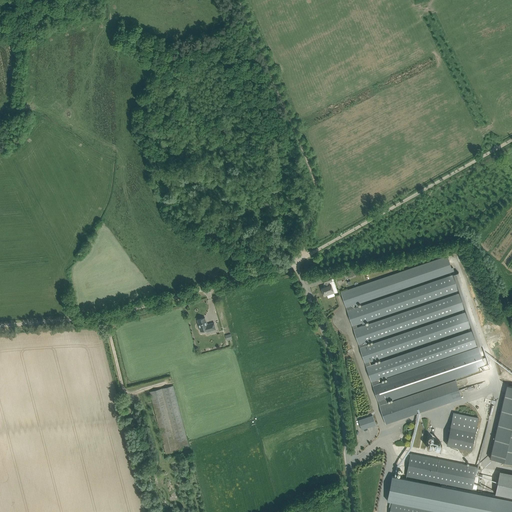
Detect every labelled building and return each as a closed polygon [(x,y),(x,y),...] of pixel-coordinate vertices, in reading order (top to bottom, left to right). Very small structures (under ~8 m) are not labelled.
[(341,292),(342,295),(346,307),(347,307),(348,311),(347,311),(352,325),(353,325),(354,329),(354,330),(359,344),(361,348),(360,348),(365,362),(366,362),(367,367),(366,367),(371,381),(372,381),(374,386),(373,386),(378,401),(380,406),(386,424),(462,398),(455,379),(387,403),(385,398),(484,365),(480,352),(479,350),(379,384),(377,379),(477,345),(473,331),(370,366),(368,361),(471,326),(466,312),(366,346),(365,342),(465,308),(460,293),(357,328),(356,324),(459,289),(454,275),(353,309),(352,305),(452,271),(452,268),(448,256),(341,292)] [(473,331),(477,345),(479,350),(480,352),(482,352),(481,350),(479,345),(483,344),(459,272),(455,273),(453,267),(452,268),(452,271),(454,275),(459,289),(460,293),(465,308),(466,312),(471,326),(473,331)] [(331,285),(322,288),(324,296),(334,293),(331,285)] [(205,318),(197,320),(199,324),(198,324),(199,328),(200,328),(201,331),(210,329),(211,331),(216,330),(214,323),(207,325),(205,318)] [(511,386),(507,385),(490,458),(511,463),(511,386)] [(173,386),(161,389),(162,390),(150,393),(166,454),(190,448),(173,386)] [(478,417),(453,412),(447,444),(471,450),(478,417)] [(376,425),(373,415),(358,420),(362,430),(376,425)] [(406,476),(472,489),(476,466),(411,453),(406,476)] [(511,511),(511,499),(392,476),(387,501),(445,511),(511,511)] [(440,511),(391,502),(389,511),(440,511)]
